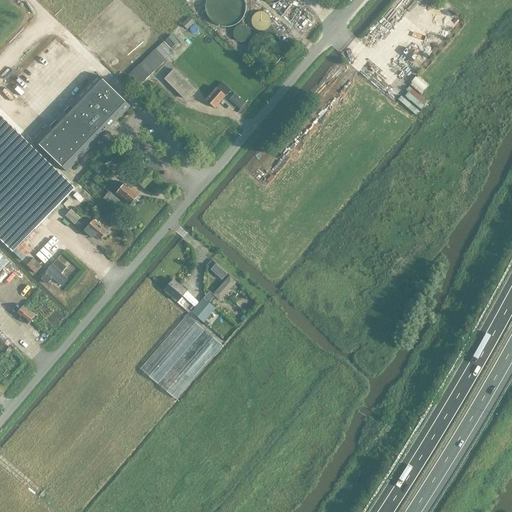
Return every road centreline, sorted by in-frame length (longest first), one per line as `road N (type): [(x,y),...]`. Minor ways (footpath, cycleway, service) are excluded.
road 1 (unclassified): [(0,422),(359,0)]
road 2 (motorway): [(511,299),(385,511)]
road 3 (motorway): [(413,511),(511,346)]
road 4 (unknown): [(0,99),(23,121),(83,54)]
